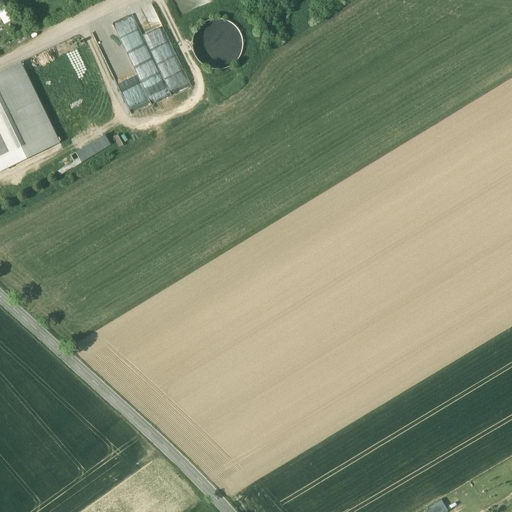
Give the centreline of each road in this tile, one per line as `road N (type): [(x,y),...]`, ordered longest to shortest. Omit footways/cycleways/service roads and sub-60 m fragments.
road 1 (secondary): [(228,511),(0,295)]
road 2 (track): [(123,0),(0,59)]
